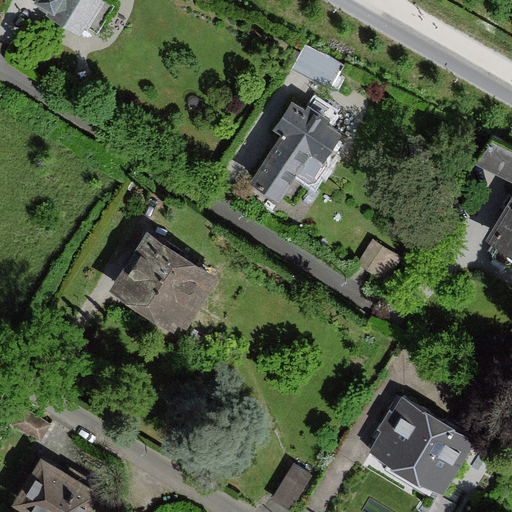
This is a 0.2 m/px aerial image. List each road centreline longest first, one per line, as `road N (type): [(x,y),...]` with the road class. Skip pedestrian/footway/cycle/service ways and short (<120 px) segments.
road 1 (residential): [(0,71),(371,303)]
road 2 (residential): [(0,368),(238,511)]
